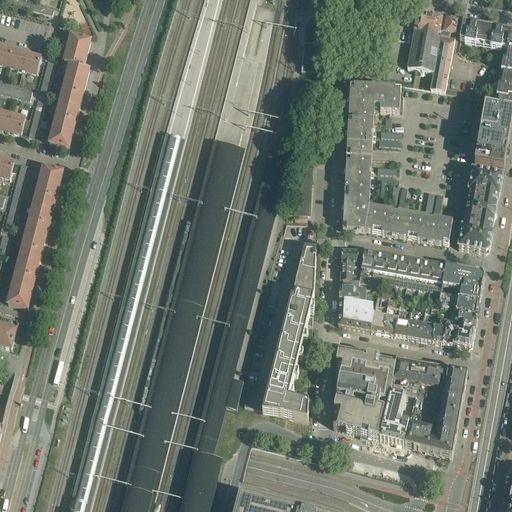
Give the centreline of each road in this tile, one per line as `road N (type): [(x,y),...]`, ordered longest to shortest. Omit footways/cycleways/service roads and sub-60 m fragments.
road 1 (secondary): [(16,511),(163,0)]
road 2 (secondary): [(149,0),(3,511)]
road 3 (tertiary): [(393,511),(335,489),(0,402)]
road 4 (residential): [(331,242),(342,0)]
road 5 (residential): [(412,470),(322,448),(326,338)]
road 6 (tertiary): [(476,511),(511,318)]
road 7 (residential): [(331,242),(500,267)]
road 8 (residential): [(482,369),(326,338)]
